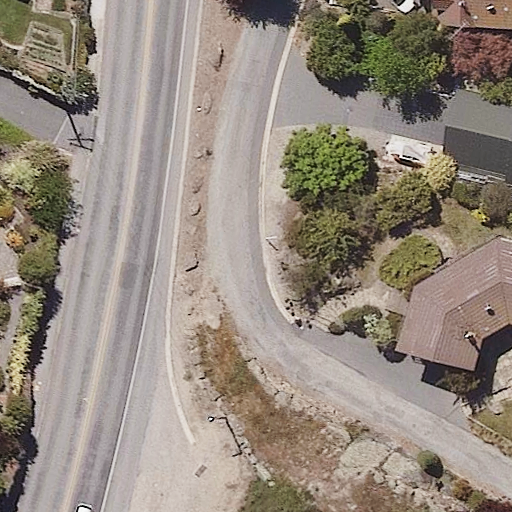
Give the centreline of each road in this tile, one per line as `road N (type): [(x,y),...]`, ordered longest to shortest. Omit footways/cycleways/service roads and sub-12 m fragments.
road 1 (residential): [(280,0),(245,106),(234,191),(238,253),(256,314),(307,364),(511,477)]
road 2 (primary): [(154,0),(103,318),(59,511)]
